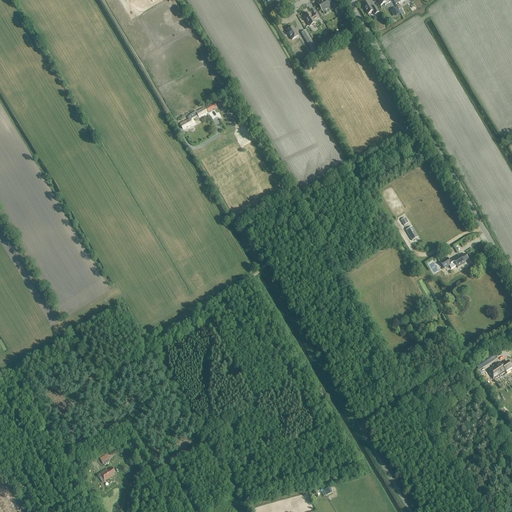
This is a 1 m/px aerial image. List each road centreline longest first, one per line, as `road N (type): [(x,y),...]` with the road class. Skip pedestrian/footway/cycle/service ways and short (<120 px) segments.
road 1 (track): [(417,133),(353,172),(317,221),(257,273),(145,339),(110,309),(0,376)]
road 2 (tertiary): [(511,279),(350,4)]
road 3 (unclassified): [(410,511),(363,421),(511,331)]
road 4 (track): [(264,267),(362,427)]
road 5 (track): [(102,0),(182,138)]
